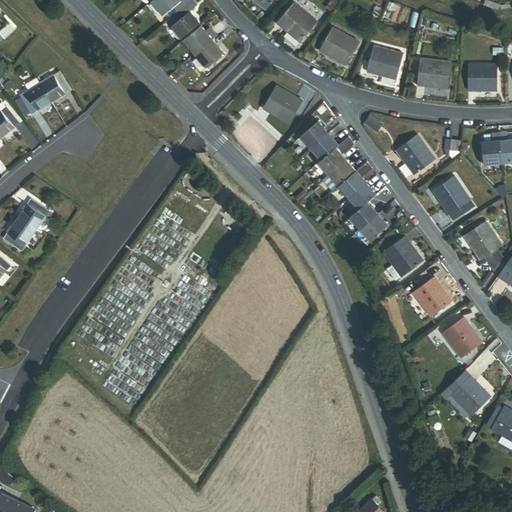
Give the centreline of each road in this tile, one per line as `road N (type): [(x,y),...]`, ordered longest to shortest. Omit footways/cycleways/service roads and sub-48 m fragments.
road 1 (tertiary): [(200,124),(295,219),(327,267),(417,511)]
road 2 (residential): [(14,385),(200,124)]
road 3 (residential): [(336,89),(355,129),(511,338)]
road 4 (residential): [(511,114),(418,112),(336,89)]
road 5 (tertiary): [(78,0),(196,119)]
